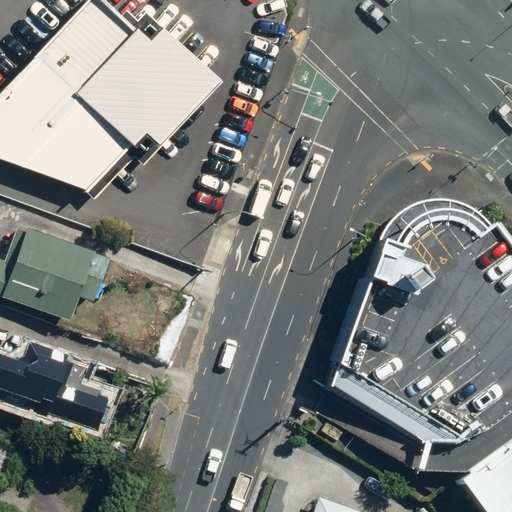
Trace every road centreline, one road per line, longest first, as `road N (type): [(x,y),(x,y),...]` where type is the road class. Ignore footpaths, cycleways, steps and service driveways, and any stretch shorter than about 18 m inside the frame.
road 1 (secondary): [(203,511),(348,92),(434,4)]
road 2 (primary): [(511,152),(469,100),(434,4)]
